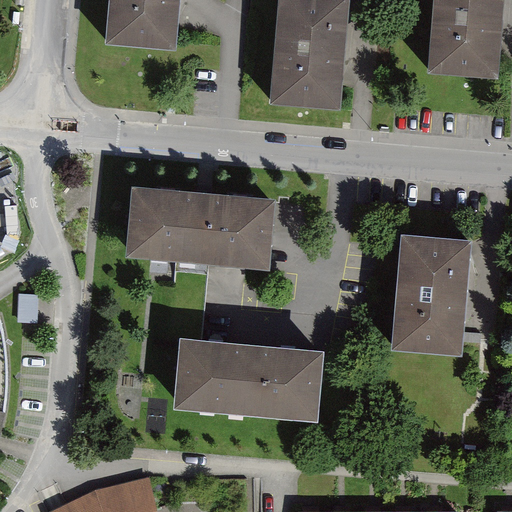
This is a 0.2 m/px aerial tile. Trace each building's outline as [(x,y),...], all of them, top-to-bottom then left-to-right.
[(111,0),(107,43),(176,49),(180,0),(111,0)] [(281,0),(273,102),(341,108),(350,0),(281,0)] [(436,0),(431,72),(498,77),(504,0),(436,0)] [(273,194),(137,182),(131,252),(267,263),(273,194)] [(394,346),(462,352),(472,237),(404,231),(394,346)] [(21,297),(22,323),(40,322),(39,296),(21,297)] [(0,425),(8,391),(8,348),(4,322),(0,310),(0,425)] [(184,332),(178,404),(315,416),(321,344),(184,332)] [(99,492),(58,511),(158,511),(150,481),(99,492)]
